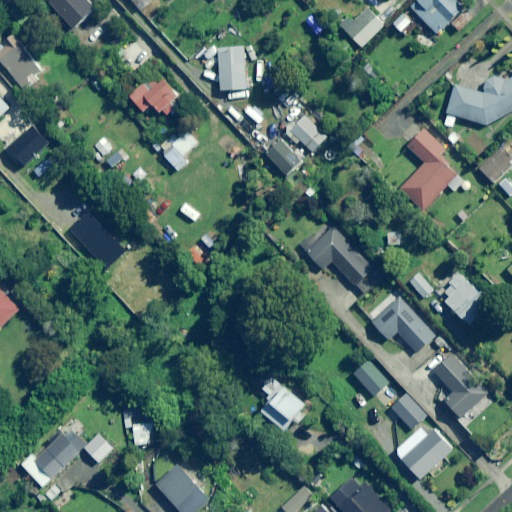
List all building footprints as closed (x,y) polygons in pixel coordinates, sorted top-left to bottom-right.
[(96,9),(87,0),(53,0),(50,3),(74,29),(96,9)] [(151,1),(150,0),(131,0),(140,10),(151,1)] [(417,0),(411,7),(438,34),(450,22),(459,30),(472,16),(455,0),(417,0)] [(385,25),(369,9),(355,23),(348,16),(339,24),(362,47),(385,25)] [(416,25),(405,13),(394,24),(405,36),(416,25)] [(13,35),(0,45),(0,59),(22,87),(41,72),(13,35)] [(249,89),(247,47),(219,48),(221,91),(249,89)] [(181,97),(159,72),(130,97),(143,113),(152,105),(159,113),(164,112),(181,97)] [(511,112),(511,78),(506,82),(501,75),(483,85),(484,92),(483,94),(458,84),(447,114),(458,118),(459,120),(486,126),(511,112)] [(0,117),(11,108),(0,96),(0,117)] [(327,138),(305,116),(287,133),(287,135),(296,144),(299,140),(312,153),(327,138)] [(448,151),(425,130),(409,147),(426,163),(401,190),(423,210),(458,173),(441,158),(448,151)] [(198,142),(186,131),(177,141),(172,136),(161,147),(166,152),(172,145),(184,157),(198,142)] [(239,152),(225,137),(219,143),(233,158),(239,152)] [(113,149),(103,138),(94,146),(103,157),(113,149)] [(302,160),(282,140),(266,155),(287,176),(302,160)] [(511,165),(511,159),(502,147),(479,167),(492,183),(511,165)] [(346,239),(331,227),(318,242),(312,237),(301,250),(326,271),(333,263),(368,293),(383,275),(344,241),(346,239)] [(408,233),(389,233),(389,248),(408,248),(408,233)] [(493,302),(460,272),(443,291),(451,298),(447,303),(472,325),(493,302)] [(434,291),(419,274),(411,282),(425,299),(434,291)] [(0,328),(20,309),(0,288),(0,328)] [(435,337),(391,292),(366,316),(390,340),(398,332),(418,354),(435,337)] [(489,394),(453,356),(435,373),(455,393),(446,401),(464,419),(489,394)] [(389,383),(368,362),(354,376),(375,397),(389,383)] [(117,380),(106,371),(97,383),(108,391),(117,380)] [(307,408),(282,384),(267,400),(270,403),(262,411),(284,432),(307,408)] [(428,416),(405,395),(392,409),(414,431),(428,416)] [(82,430),(71,419),(22,465),(44,488),(88,447),(77,435),(82,430)] [(454,449),(429,424),(405,446),(411,452),(403,460),(423,480),(454,449)] [(197,511),(211,500),(178,465),(156,486),(181,511),(197,511)] [(309,491),(291,475),(282,485),(300,500),(309,491)] [(359,489),(350,481),(330,501),(340,511),(387,511),(390,510),(364,484),(359,489)]
